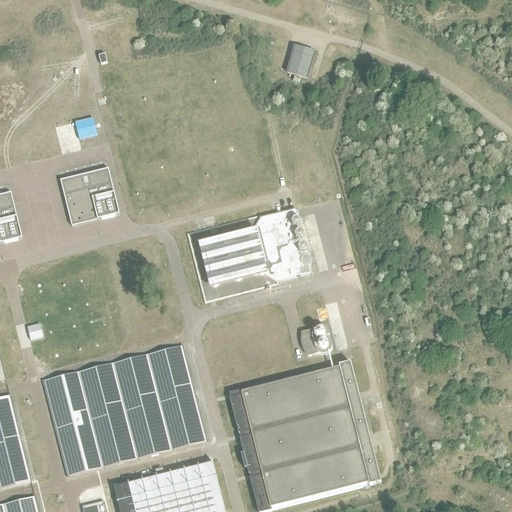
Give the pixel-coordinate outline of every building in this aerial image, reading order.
[(315,54),(314,54),(315,52),(295,47),(295,48),(294,48),(287,74),(307,80),(315,54)] [(108,64),(105,55),(99,57),(101,66),(108,64)] [(333,63),(318,79),(323,83),(338,68),(333,63)] [(94,119),(75,124),(79,141),(98,136),(94,119)] [(114,194),(112,194),(108,180),(111,179),(108,170),(76,178),(76,179),(63,182),(63,181),(60,182),(63,191),(64,191),(68,208),(67,208),(72,228),(74,227),(73,224),(97,218),(98,221),(120,216),(114,194)] [(22,240),(17,218),(14,219),(12,210),(11,204),(13,203),(11,194),(0,196),(0,243),(0,246),(22,240)] [(307,257),(307,254),(308,252),(309,250),(309,248),(308,246),(306,245),(304,244),(303,241),(305,240),(305,238),(305,236),(304,234),(303,232),(301,232),(300,229),(302,227),(302,225),(302,223),(301,221),(300,220),(298,219),(296,210),(295,210),(295,211),(278,216),(261,220),(261,218),(189,236),(206,304),(278,285),(278,283),(311,275),(312,276),(310,267),(311,265),(312,263),(312,261),(311,259),(309,258),(307,257)] [(40,326),(28,329),(31,342),(43,339),(40,326)] [(329,341),(329,339),(329,337),(329,334),(328,332),(326,329),(325,329),(324,328),(322,327),(319,327),(317,328),(315,329),(313,332),(302,334),(302,339),(302,343),(303,348),(304,352),(307,356),(308,357),(316,355),(319,355),(321,356),(324,356),(327,355),(329,354),(331,352),(332,350),(332,347),(332,345),(331,342),(329,341)] [(208,443),(195,393),(183,347),(43,382),(68,479),(151,457),(208,443)] [(351,364),(347,365),(229,395),(231,399),(230,399),(239,435),(240,435),(241,439),(240,439),(249,475),(250,475),(251,479),(250,479),(258,511),(270,511),(381,484),(351,364)] [(10,397),(0,399),(0,491),(31,484),(20,438),(10,397)] [(225,511),(213,463),(212,463),(211,463),(211,465),(116,489),(115,487),(114,488),(119,511),(225,511)] [(38,511),(35,498),(0,506),(0,511),(38,511)] [(106,511),(104,503),(82,509),(83,511),(106,511)]
